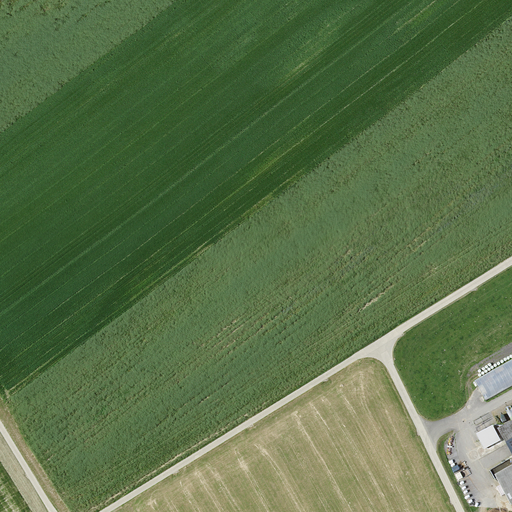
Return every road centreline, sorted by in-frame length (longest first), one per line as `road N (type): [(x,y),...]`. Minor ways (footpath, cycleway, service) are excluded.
road 1 (motorway): [(511,129),(215,511)]
road 2 (track): [(104,511),(511,261)]
road 3 (motorway): [(268,511),(511,200)]
road 4 (track): [(379,342),(460,511)]
